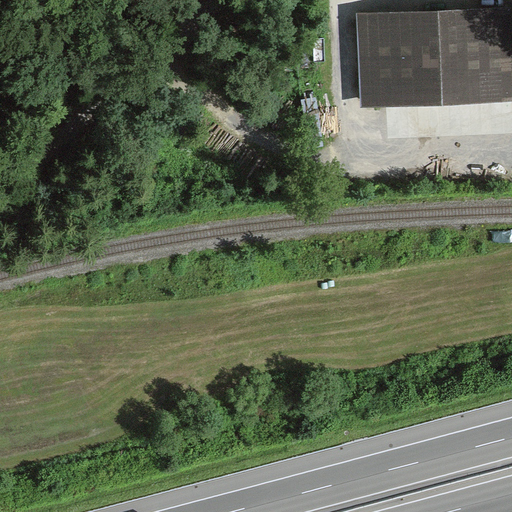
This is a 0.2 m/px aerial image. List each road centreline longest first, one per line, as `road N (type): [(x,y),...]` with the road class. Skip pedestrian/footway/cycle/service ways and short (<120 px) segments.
road 1 (motorway): [(511,439),(242,511)]
road 2 (track): [(206,0),(0,180)]
